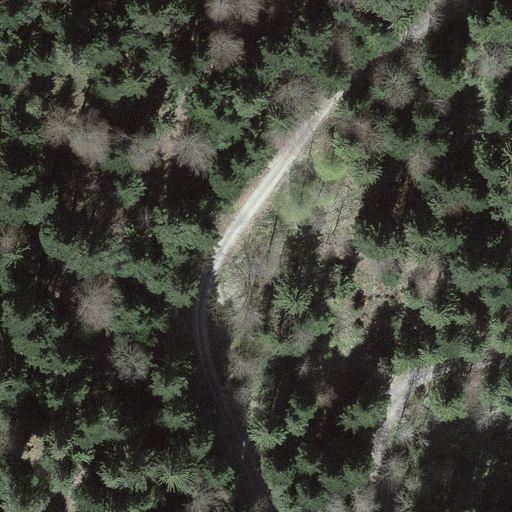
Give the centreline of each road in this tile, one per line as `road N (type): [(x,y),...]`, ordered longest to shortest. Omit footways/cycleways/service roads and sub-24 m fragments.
road 1 (track): [(471,0),(377,56),(345,85),(226,238),(209,272),(201,300),(207,358),(270,511)]
road 2 (track): [(251,0),(182,91),(98,252),(92,324),(101,426),(94,460),(62,511)]
road 3 (track): [(384,511),(378,435),(402,386),(454,360),(511,363)]
